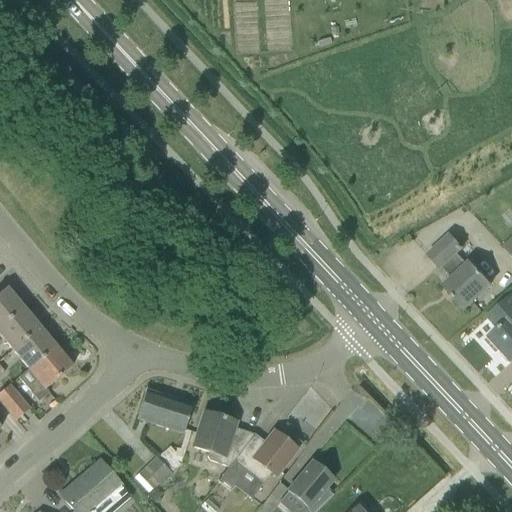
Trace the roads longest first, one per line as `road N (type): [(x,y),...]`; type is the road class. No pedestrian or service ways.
road 1 (secondary): [(371,320),(67,0)]
road 2 (residential): [(155,350),(113,328),(0,215)]
road 3 (secondary): [(511,470),(371,320)]
road 4 (residential): [(0,482),(155,350)]
road 5 (residential): [(280,372),(230,372),(155,350)]
